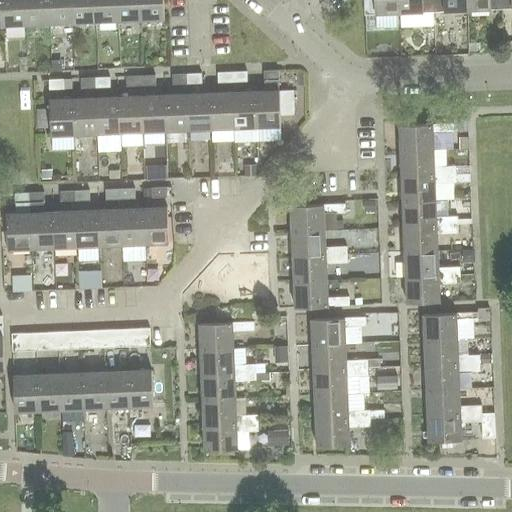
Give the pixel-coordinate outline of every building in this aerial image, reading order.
[(24,0),(1,0),(3,26),(26,25),(24,0)] [(49,24),(47,0),(24,0),(26,25),(49,24)] [(70,0),(47,0),(49,24),(72,24),(70,0)] [(95,23),(94,0),(70,0),(72,24),(95,23)] [(117,0),(94,0),(95,23),(118,22),(117,0)] [(140,0),(117,0),(118,22),(141,21),(140,0)] [(140,0),(141,21),(164,20),(163,0),(140,0)] [(397,0),(362,0),(363,15),(398,14),(397,0)] [(397,0),(398,14),(432,12),(431,0),(397,0)] [(431,0),(432,12),(466,11),(466,0),(431,0)] [(466,0),(466,11),(501,9),(500,0),(466,0)] [(511,0),(500,0),(501,9),(511,8),(511,0)] [(51,71),(62,71),(62,59),(51,59),(51,71)] [(264,91),(255,91),(256,127),(280,126),(280,115),(294,114),(293,90),(279,91),(279,90),(278,80),(279,80),(278,70),(263,70),(264,81),(264,91)] [(247,71),(231,72),(231,82),(247,81),(247,71)] [(231,72),(217,72),(218,83),(231,82),(231,72)] [(202,73),(187,74),(187,84),(202,83),(202,73)] [(187,74),(172,74),(172,85),(187,84),(187,74)] [(156,75),(140,76),(141,86),(156,85),(156,75)] [(140,76),(126,76),(126,87),(141,86),(140,76)] [(110,77),(95,78),(95,88),(110,87),(110,77)] [(95,78),(81,78),(81,89),(95,88),(95,78)] [(49,80),(49,90),(64,89),(64,88),(64,80),(64,79),(49,80)] [(256,127),(255,91),(232,92),(234,128),(256,127)] [(232,92),(210,93),(212,129),(234,128),(232,92)] [(210,93),(188,94),(188,100),(187,100),(189,130),(212,129),(210,93)] [(188,100),(188,94),(165,95),(166,131),(189,130),(187,100),(188,100)] [(165,95),(141,96),(143,132),(166,131),(165,95)] [(141,96),(118,97),(118,103),(119,103),(120,133),(143,132),(141,96)] [(118,103),(118,97),(96,98),(97,134),(120,133),(119,103),(118,103)] [(96,98),(73,99),(74,135),(97,134),(96,98)] [(74,135),(73,99),(49,100),(51,136),(74,135)] [(399,152),(433,151),(432,134),(454,134),(454,124),(398,126),(399,152)] [(459,137),(459,149),(468,149),(468,137),(459,137)] [(401,177),(456,175),(455,167),(434,167),(433,151),(399,152),(401,177)] [(245,176),(257,175),(257,163),(244,164),(245,176)] [(157,180),(157,166),(146,166),(147,180),(157,180)] [(42,179),(53,179),(52,170),(42,170),(42,179)] [(469,174),(456,175),(456,183),(470,182),(469,174)] [(402,203),(435,201),(454,200),(454,184),(456,184),(456,183),(456,175),(401,177),(402,203)] [(152,188),(152,198),(167,197),(167,187),(152,188)] [(119,189),(105,190),(106,200),(119,199),(119,189)] [(119,189),(119,199),(136,199),(135,189),(119,189)] [(90,190),(74,191),(74,201),(90,201),(90,190)] [(74,201),(74,191),(60,191),(61,202),(74,201)] [(15,193),(15,194),(15,203),(16,203),(16,214),(6,214),(8,250),(30,249),(28,192),(15,193)] [(45,202),(44,193),(44,192),(28,192),(30,249),(54,248),(53,212),(44,212),(44,202),(45,202)] [(375,211),(375,201),(364,201),(364,211),(375,211)] [(403,228),(458,225),(457,216),(436,217),(435,201),(402,203),(403,228)] [(291,232),(325,231),(324,214),(345,213),(345,204),(290,206),(291,232)] [(142,208),(144,244),(168,243),(166,207),(142,208)] [(142,208),(120,209),(121,245),(144,244),(142,208)] [(121,245),(120,209),(97,210),(99,246),(121,245)] [(97,210),(75,211),(76,247),(99,246),(97,210)] [(75,211),(53,212),(54,248),(76,247),(75,211)] [(404,253),(438,251),(437,235),(458,234),(458,225),(403,228),(404,253)] [(292,258),(347,255),(346,247),(325,248),(325,231),(291,232),(292,258)] [(405,278),(460,275),(459,267),(438,267),(438,251),(404,253),(405,278)] [(293,283),(326,281),(326,265),(347,264),(347,255),(292,258),(293,283)] [(358,255),(347,255),(348,263),(358,262),(358,255)] [(33,290),(32,279),(32,273),(12,274),(13,291),(33,290)] [(405,278),(406,303),(406,304),(439,303),(439,286),(460,284),(460,275),(405,278)] [(293,283),(294,309),(349,306),(349,297),(327,298),(326,281),(293,283)] [(490,309),(478,309),(478,312),(479,322),(490,321),(490,309)] [(422,314),(423,340),(458,339),(457,322),(479,322),(478,312),(422,314)] [(312,345),(346,344),(346,327),(365,326),(364,317),(311,319),(312,345)] [(199,350),(233,348),(233,331),(254,330),(253,322),(198,324),(199,350)] [(148,346),(147,328),(136,329),(137,346),(148,346)] [(91,348),(102,348),(101,330),(90,331),(91,348)] [(113,330),(101,330),(102,348),(114,347),(113,330)] [(45,351),(56,350),(55,332),(44,333),(45,351)] [(55,332),(56,350),(68,349),(67,332),(55,332)] [(21,334),(9,334),(10,352),(12,352),(22,352),(21,334)] [(424,366),(479,364),(492,363),(492,354),(459,355),(458,339),(423,340),(424,366)] [(346,344),(312,345),(313,371),(367,368),(367,359),(347,360),(346,344)] [(276,348),(277,359),(287,358),(286,347),(276,348)] [(199,350),(201,375),(255,372),(255,364),(234,365),(233,348),(199,350)] [(264,364),(255,364),(255,372),(265,372),(264,364)] [(424,366),(425,390),(461,389),(460,373),(479,372),(479,364),(424,366)] [(126,370),(128,407),(153,406),(151,368),(126,370)] [(367,368),(313,371),(314,396),(348,394),(347,377),(368,376),(367,368)] [(103,371),(105,408),(128,407),(126,370),(103,371)] [(80,372),(82,409),(105,408),(103,371),(80,372)] [(57,373),(59,410),(82,409),(80,372),(57,373)] [(235,382),(256,381),(270,381),(269,372),(265,372),(255,372),(201,375),(202,400),(236,398),(235,382)] [(34,374),(36,411),(59,410),(57,373),(34,374)] [(36,411),(34,374),(11,375),(13,412),(36,411)] [(377,376),(377,390),(398,389),(397,375),(377,376)] [(425,390),(426,415),(482,413),(482,406),(461,406),(461,389),(425,390)] [(348,394),(314,396),(315,420),(370,418),(369,409),(348,410),(348,394)] [(257,415),(246,415),(245,398),(236,398),(202,400),(203,425),(257,423),(257,415)] [(496,437),(495,413),(482,413),(426,415),(427,441),(462,440),(461,422),(481,422),(481,438),(496,437)] [(112,449),(111,418),(74,419),(75,450),(112,449)] [(370,418),(315,420),(316,446),(349,445),(348,428),(370,427),(370,418)] [(257,431),(257,423),(203,425),(204,450),(237,449),(236,432),(257,431)] [(268,430),(268,446),(289,445),(289,429),(268,430)] [(73,432),(63,432),(64,456),(74,456),(73,432)]
